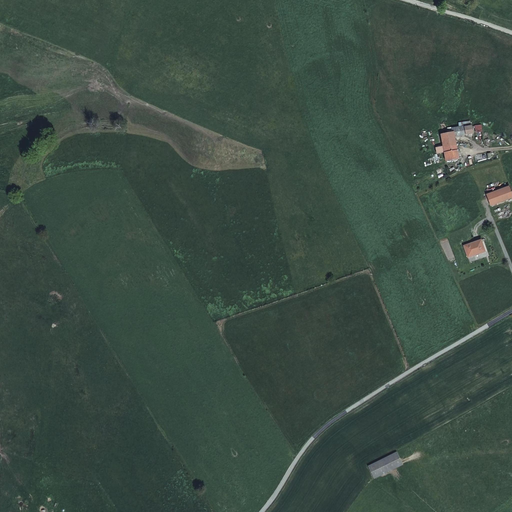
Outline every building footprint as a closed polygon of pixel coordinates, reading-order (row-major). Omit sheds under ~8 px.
[(471,125),(464,126),(466,134),(473,133),(473,131),(474,130),(474,129),(473,128),(472,127),(472,125),(471,125)] [(452,128),(453,132),(454,136),(466,134),(464,126),(452,128)] [(454,136),(453,132),(441,134),(446,161),(458,159),(454,136)] [(487,195),(491,205),(511,196),(511,194),(509,186),(487,195)] [(462,248),(466,259),(483,252),(478,241),(462,248)] [(374,478),(402,464),(396,452),(368,466),(374,478)]
